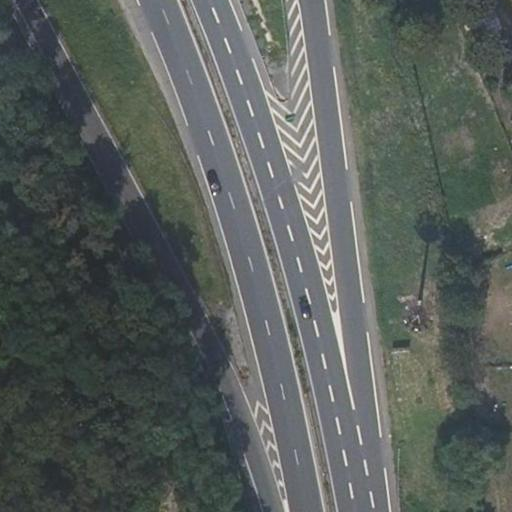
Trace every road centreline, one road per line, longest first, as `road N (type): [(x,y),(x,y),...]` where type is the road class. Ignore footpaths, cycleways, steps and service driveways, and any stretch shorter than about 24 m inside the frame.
road 1 (primary): [(26,0),(207,336),(273,511)]
road 2 (primary): [(159,0),(232,195),(308,511)]
road 3 (motorway): [(352,499),(317,333),(210,0)]
road 4 (primary): [(352,499),(361,400),(325,82),(308,0)]
